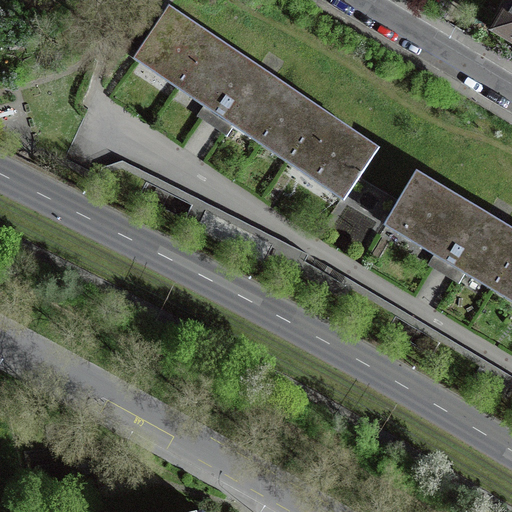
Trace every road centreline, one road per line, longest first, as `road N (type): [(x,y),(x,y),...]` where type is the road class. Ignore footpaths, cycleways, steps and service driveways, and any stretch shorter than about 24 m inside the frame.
road 1 (secondary): [(0,174),(276,315),(511,450)]
road 2 (residential): [(305,511),(0,342)]
road 3 (residential): [(356,0),(511,92)]
